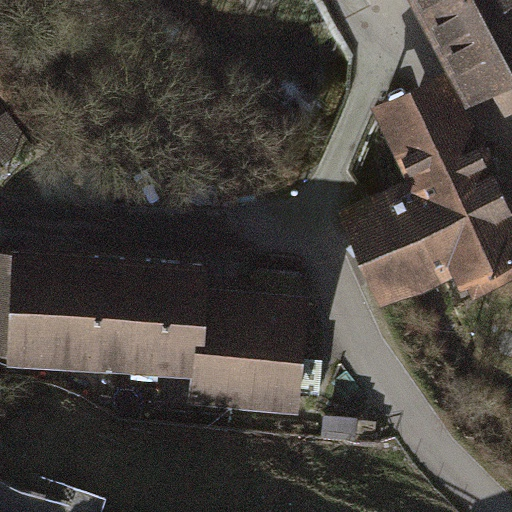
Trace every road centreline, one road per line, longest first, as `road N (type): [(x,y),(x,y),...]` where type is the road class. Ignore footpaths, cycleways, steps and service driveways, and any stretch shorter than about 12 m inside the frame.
road 1 (residential): [(501,511),(378,373),(306,237)]
road 2 (residential): [(0,223),(179,240),(306,237)]
road 3 (residential): [(306,237),(343,166),(374,79),(382,24)]
road 4 (residential): [(382,24),(434,59),(475,110),(511,132)]
